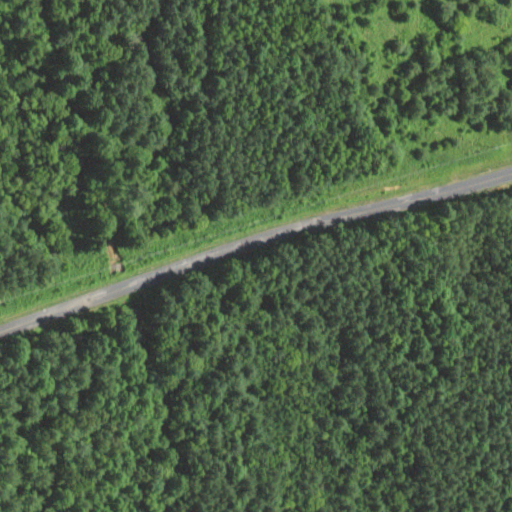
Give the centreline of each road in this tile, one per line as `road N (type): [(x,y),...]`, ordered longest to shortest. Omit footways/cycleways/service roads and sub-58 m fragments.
road 1 (residential): [(137,283),(511,166)]
road 2 (residential): [(0,327),(137,283)]
